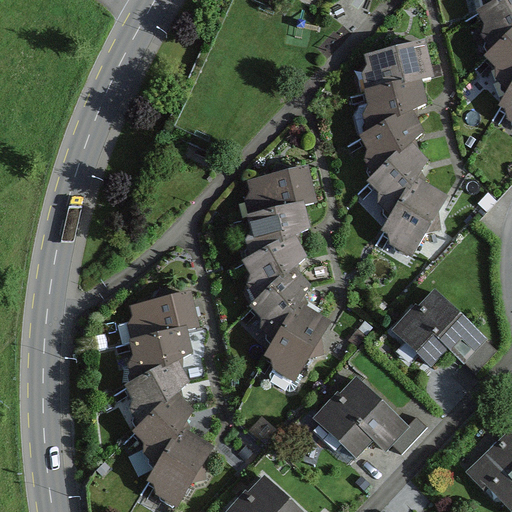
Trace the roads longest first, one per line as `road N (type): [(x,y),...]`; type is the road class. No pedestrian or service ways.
road 1 (residential): [(46,310),(94,297),(179,230),(395,0)]
road 2 (tertiary): [(155,0),(76,173),(46,310)]
road 3 (residential): [(369,511),(511,365)]
road 4 (tertiary): [(46,310),(52,511)]
